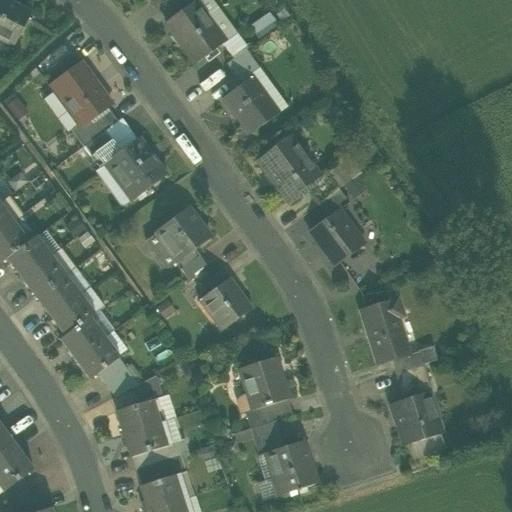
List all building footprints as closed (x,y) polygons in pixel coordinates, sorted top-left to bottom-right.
[(0,0),(0,37),(14,45),(29,15),(0,0)] [(196,0),(171,0),(179,11),(193,1),(193,2),(196,0)] [(196,0),(193,2),(223,43),(235,34),(209,0),(196,0)] [(164,22),(195,64),(221,45),(223,43),(193,2),(193,1),(179,11),(164,22)] [(268,13),(248,28),(257,41),(278,26),(268,13)] [(246,50),(235,34),(223,43),(221,45),(232,60),(246,50)] [(225,65),(238,82),(249,73),(258,67),(246,50),(232,60),(225,65)] [(79,125),(80,127),(106,108),(111,105),(81,65),(50,87),(54,93),(72,116),(75,114),(82,123),(79,125)] [(249,73),(251,76),(278,113),(287,106),(258,67),(249,73)] [(221,98),(248,135),(278,113),(251,76),(221,98)] [(72,116),(54,93),(43,101),(67,134),(70,132),(79,125),(72,116)] [(17,98),(5,106),(16,122),(28,114),(17,98)] [(82,148),(83,148),(104,132),(117,123),(106,108),(80,127),(79,125),(70,132),(82,148)] [(72,116),(79,125),(82,123),(75,114),(72,116)] [(117,123),(104,132),(120,153),(137,140),(122,119),(117,123)] [(105,164),(120,153),(104,132),(83,148),(99,170),(106,165),(105,164)] [(256,160),(286,201),(303,189),(319,177),(302,154),(307,150),(294,132),(256,160)] [(105,164),(106,165),(132,201),(164,177),(137,140),(120,153),(105,164)] [(348,157),(328,172),(340,188),(343,187),(355,178),(360,174),(348,157)] [(122,208),(132,201),(106,165),(99,170),(95,172),(122,208)] [(20,173),(7,183),(14,193),(28,183),(20,173)] [(303,189),(316,207),(337,191),(325,173),(319,177),(303,189)] [(366,192),(355,178),(343,187),(353,201),(366,192)] [(0,203),(9,197),(11,195),(0,180),(0,203)] [(348,204),(337,191),(316,207),(325,219),(337,210),(338,211),(348,204)] [(9,197),(0,203),(0,208),(12,224),(23,216),(9,197)] [(0,232),(12,224),(0,208),(0,232)] [(177,261),(177,262),(209,239),(187,209),(155,232),(156,234),(177,261)] [(307,232),(334,267),(363,246),(338,211),(337,210),(325,219),(307,232)] [(75,218),(63,227),(73,240),(85,231),(75,218)] [(0,263),(5,259),(26,244),(12,224),(0,232),(0,263)] [(44,231),(33,239),(48,259),(59,251),(44,231)] [(177,261),(156,234),(145,242),(165,270),(177,261)] [(5,259),(21,280),(48,259),(33,239),(26,244),(5,259)] [(59,251),(48,259),(63,278),(73,271),(74,269),(60,250),(59,251)] [(180,268),(188,279),(206,265),(198,254),(180,268)] [(21,280),(35,299),(63,278),(48,259),(21,280)] [(202,281),(209,290),(226,278),(219,268),(202,281)] [(73,271),(63,278),(78,297),(87,290),(73,271)] [(209,313),(221,329),(251,308),(249,306),(247,308),(238,296),(240,294),(228,277),(226,278),(209,290),(203,295),(214,310),(209,313)] [(49,318),(78,297),(63,278),(35,299),(49,318)] [(87,290),(78,297),(92,316),(97,313),(102,309),(87,290)] [(199,298),(209,313),(214,310),(203,295),(199,298)] [(88,320),(92,316),(78,297),(49,318),(64,337),(88,320)] [(360,311),(377,365),(390,361),(407,356),(407,355),(395,318),(400,316),(395,300),(360,311)] [(167,301),(156,309),(164,320),(175,312),(167,301)] [(92,316),(88,320),(102,339),(111,332),(97,313),(92,316)] [(74,360),(102,339),(88,320),(64,337),(60,341),(74,360)] [(111,332),(102,339),(116,358),(126,351),(111,332)] [(116,358),(102,339),(74,360),(89,379),(96,374),(116,358)] [(390,361),(395,374),(423,365),(437,361),(432,346),(417,351),(417,352),(407,355),(407,356),(390,361)] [(114,398),(131,389),(137,386),(116,358),(96,374),(114,398)] [(251,409),(251,411),(286,400),(288,399),(274,358),(238,370),(251,409)] [(432,392),(423,365),(395,374),(403,401),(427,393),(427,395),(432,393),(432,392)] [(154,377),(137,386),(131,389),(137,406),(150,402),(150,403),(162,399),(154,377)] [(404,447),(408,446),(435,437),(432,427),(437,425),(427,395),(427,393),(403,401),(390,405),(404,447)] [(162,399),(150,403),(157,425),(174,420),(175,419),(168,396),(162,399)] [(244,411),(250,430),(271,423),(291,416),(286,400),(251,411),(251,409),(244,411)] [(116,413),(123,436),(157,425),(150,403),(150,402),(137,406),(116,413)] [(174,420),(157,425),(163,445),(180,440),(174,420)] [(280,448),(271,423),(250,430),(258,455),(265,453),(280,448)] [(163,445),(157,425),(123,436),(131,458),(132,457),(164,447),(163,445)] [(440,435),(437,425),(432,427),(435,437),(440,436),(440,435)] [(0,433),(0,463),(16,451),(2,432),(0,433)] [(440,436),(435,437),(408,446),(412,461),(444,451),(440,436)] [(132,457),(136,469),(181,455),(188,453),(183,438),(180,440),(163,445),(164,447),(132,457)] [(265,453),(279,495),(315,483),(301,441),(280,448),(265,453)] [(203,461),(218,456),(214,444),(199,449),(203,461)] [(31,472),(16,451),(0,463),(0,487),(3,492),(22,479),(31,472)] [(261,501),(279,495),(265,453),(258,455),(255,456),(263,482),(256,484),(261,501)] [(186,473),(181,455),(136,469),(141,486),(160,480),(172,476),(173,478),(186,473)] [(218,456),(203,461),(207,474),(222,470),(218,456)] [(186,473),(173,478),(180,502),(194,498),(186,473)] [(183,511),(180,502),(173,478),(172,476),(160,480),(141,486),(140,486),(148,511),(183,511)] [(2,493),(11,509),(34,502),(22,479),(3,492),(2,493)] [(194,498),(180,502),(183,511),(199,511),(195,498),(194,498)] [(37,511),(34,502),(11,509),(11,511),(37,511)]
